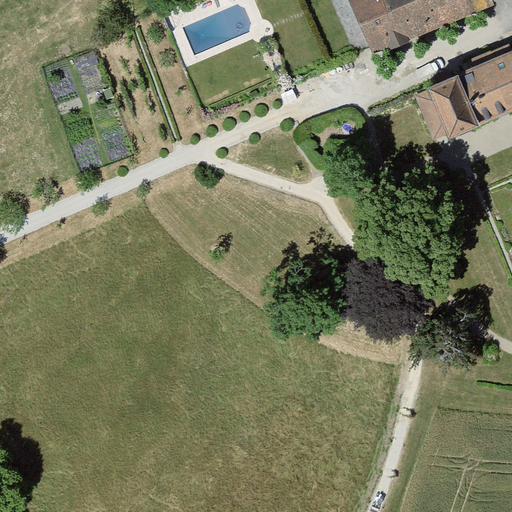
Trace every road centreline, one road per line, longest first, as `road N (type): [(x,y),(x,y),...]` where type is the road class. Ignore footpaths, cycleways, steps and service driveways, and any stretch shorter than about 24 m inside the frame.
road 1 (track): [(0,240),(355,90)]
road 2 (track): [(193,158),(302,196),(335,216),(392,282),(511,348)]
road 3 (track): [(367,511),(395,445),(420,299)]
